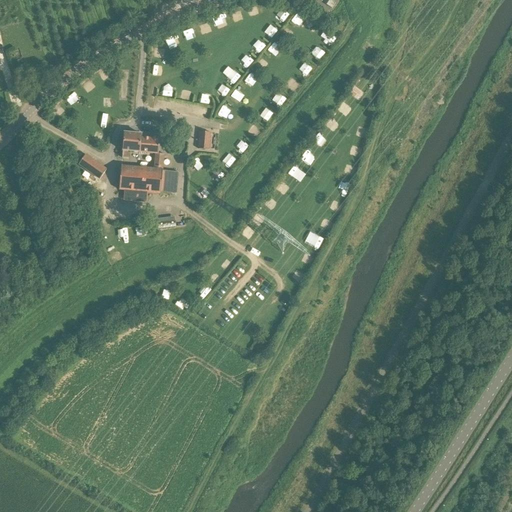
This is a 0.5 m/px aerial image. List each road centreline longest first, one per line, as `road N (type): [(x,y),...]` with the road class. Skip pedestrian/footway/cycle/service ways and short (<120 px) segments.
road 1 (track): [(190,511),(350,209),(387,103),(409,67),(446,35),(461,0)]
road 2 (unclassified): [(307,511),(511,134)]
road 3 (tertiary): [(0,142),(98,55),(221,0)]
road 4 (tertiary): [(411,511),(511,356)]
